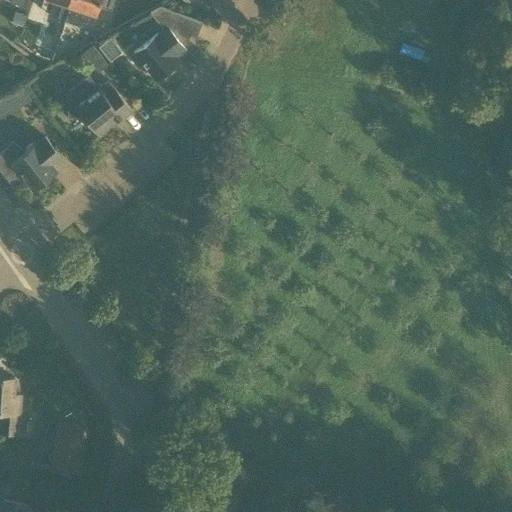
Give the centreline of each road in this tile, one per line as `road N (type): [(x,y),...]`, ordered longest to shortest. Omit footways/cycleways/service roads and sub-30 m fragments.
road 1 (residential): [(24,253),(213,89),(255,5)]
road 2 (residential): [(131,415),(24,253)]
road 3 (residential): [(204,511),(131,415)]
